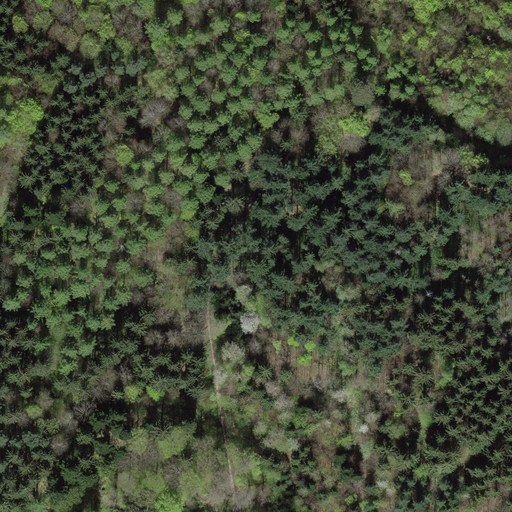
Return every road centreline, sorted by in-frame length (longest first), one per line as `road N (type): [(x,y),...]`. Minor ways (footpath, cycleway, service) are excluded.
road 1 (track): [(511,151),(435,117),(352,99),(329,107),(283,156),(222,237),(210,274),(233,511)]
road 2 (track): [(112,0),(37,117),(0,207)]
